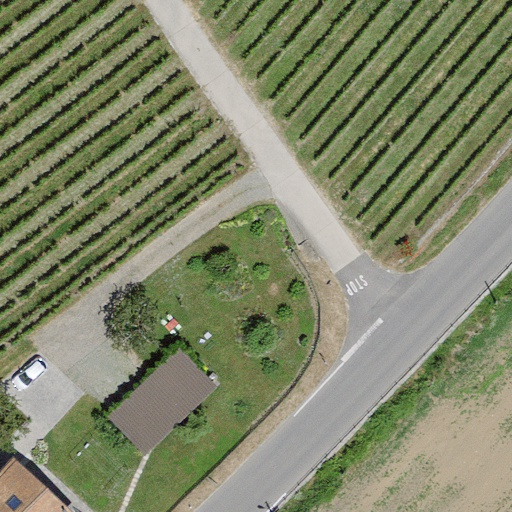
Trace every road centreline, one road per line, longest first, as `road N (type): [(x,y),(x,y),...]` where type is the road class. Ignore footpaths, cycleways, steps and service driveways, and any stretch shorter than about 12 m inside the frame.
road 1 (tertiary): [(220,511),(392,350),(511,214)]
road 2 (track): [(168,0),(392,350)]
